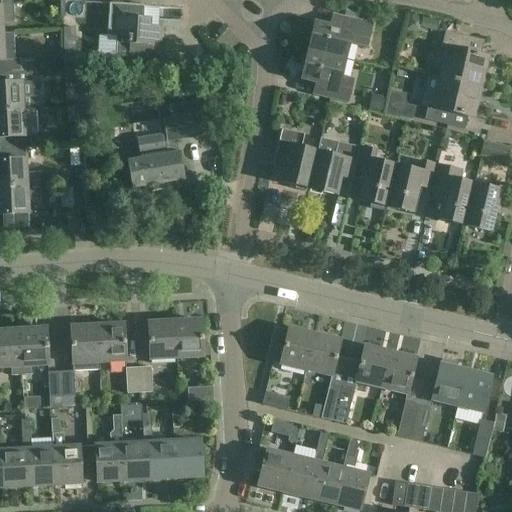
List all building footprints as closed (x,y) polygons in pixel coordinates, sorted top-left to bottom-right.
[(12,0),(0,0),(0,34),(3,34),(3,25),(14,24),(12,0)] [(109,5),(107,37),(118,37),(117,57),(128,58),(160,60),(162,28),(149,27),(150,20),(159,20),(159,8),(143,7),(109,5)] [(372,25),(340,17),(337,29),(316,24),(309,51),(346,60),(350,45),(366,49),(372,25)] [(75,28),(62,28),(63,65),(75,64),(75,28)] [(449,48),(442,76),(441,77),(479,87),(487,56),(480,54),(484,40),(472,37),(447,31),(443,47),(449,48)] [(3,34),(0,34),(0,73),(20,72),(20,59),(15,60),(14,33),(3,34)] [(346,60),(309,51),(302,79),(314,82),(312,95),(320,97),(347,104),(353,78),(342,75),(346,60)] [(20,72),(0,73),(0,111),(36,109),(35,82),(33,82),(32,72),(20,72)] [(429,73),(421,104),(428,105),(424,118),(451,125),(465,129),(468,115),(472,116),(479,87),(441,77),(442,76),(429,73)] [(412,108),(402,107),(404,94),(386,91),(382,112),(410,117),(412,108)] [(210,98),(169,105),(171,117),(162,119),(167,142),(206,135),(203,113),(213,111),(210,98)] [(81,122),(80,108),(67,108),(68,123),(81,122)] [(36,109),(0,111),(0,150),(25,149),(38,148),(38,137),(36,109)] [(166,155),(160,120),(133,124),(139,159),(127,162),(132,189),(151,186),(152,192),(171,189),(170,188),(169,188),(168,183),(185,180),(180,153),(166,155)] [(308,189),(317,152),(301,148),(305,135),(282,130),(276,158),(287,161),(281,183),(308,189)] [(354,172),(360,147),(321,138),(318,152),(317,152),(308,189),(337,196),(342,174),(353,177),(354,172)] [(508,148),(483,142),(479,156),(505,162),(508,148)] [(360,147),(354,172),(366,175),(360,201),(370,204),(369,208),(382,211),(383,207),(386,207),(394,177),(396,167),(383,163),(384,159),(376,158),(377,151),(360,147)] [(25,149),(0,150),(0,188),(40,186),(39,173),(27,174),(25,149)] [(420,188),(431,191),(437,165),(436,165),(436,166),(422,162),(419,172),(396,167),(386,207),(414,214),(420,188)] [(462,171),(437,165),(431,191),(442,193),(436,219),(463,226),(473,185),(460,181),(462,171)] [(67,172),(43,173),(44,186),(67,185),(67,172)] [(72,187),(60,187),(61,209),(85,208),(84,184),(71,184),(72,187)] [(473,185),(463,226),(490,232),(500,191),(473,185)] [(40,186),(0,188),(0,215),(3,216),(3,228),(29,226),(28,201),(41,201),(40,186)] [(282,199),(267,196),(262,221),(276,224),(282,199)] [(175,325),(177,360),(203,359),(201,324),(175,325)] [(177,360),(175,325),(148,327),(150,361),(177,360)] [(97,329),(99,364),(125,363),(123,328),(97,329)] [(97,329),(71,331),(73,366),(73,371),(73,372),(99,370),(99,364),(97,329)] [(306,370),(314,335),(288,329),(284,346),(277,345),(272,362),(306,370)] [(19,333),(21,375),(33,375),(32,367),(47,366),(45,332),(19,333)] [(21,375),(19,333),(0,334),(0,368),(11,368),(11,376),(21,375)] [(340,342),(314,335),(306,370),(331,376),(340,342)] [(381,388),(390,354),(364,347),(356,382),(381,388)] [(416,360),(390,354),(381,388),(408,395),(416,360)] [(457,407),(466,372),(455,370),(457,364),(442,360),(441,366),(439,366),(431,400),(457,407)] [(138,368),(140,393),(152,393),(151,367),(138,368)] [(140,393),(138,368),(126,368),(127,394),(140,393)] [(61,372),(62,398),(75,397),(73,372),(73,371),(61,372)] [(62,398),(61,372),(48,373),(50,408),(62,407),(62,398)] [(457,407),(454,420),(478,426),(479,419),(482,420),(484,413),(492,378),(466,372),(457,407)] [(330,384),(321,419),(333,422),(342,387),(330,384)] [(212,399),(212,387),(186,388),(187,401),(212,399)] [(354,390),(342,387),(333,422),(346,425),(348,415),(354,390)] [(289,398),(264,391),(261,404),(286,410),(289,398)] [(409,440),(417,405),(405,402),(396,437),(409,440)] [(430,408),(417,405),(409,440),(421,443),(430,408)] [(181,427),(180,412),(172,413),(172,428),(181,427)] [(495,414),(492,431),(502,434),(505,416),(495,414)] [(143,431),(151,431),(150,415),(142,415),(143,431)] [(97,484),(124,483),(122,446),(121,416),(113,416),(113,431),(110,435),(110,447),(95,448),(97,484)] [(59,419),(50,419),(52,450),(53,450),(55,487),(65,486),(65,491),(82,490),(81,485),(80,449),(64,450),(63,434),(60,434),(59,419)] [(492,422),(479,419),(478,426),(471,454),(484,458),(492,422)] [(22,440),(30,439),(29,421),(21,421),(22,440)] [(298,428),(291,426),(287,442),(294,444),(298,428)] [(150,481),(176,480),(174,444),(152,445),(151,431),(143,431),(144,445),(148,445),(150,481)] [(315,449),(323,450),(327,435),(319,433),(315,449)] [(30,439),(22,440),(22,452),(27,452),(29,488),(55,487),(53,450),(52,450),(31,451),(30,439)] [(357,442),(349,440),(345,455),(353,457),(357,442)] [(201,442),(174,444),(176,480),(203,478),(201,442)] [(124,483),(150,481),(148,445),(144,445),(122,446),(124,483)] [(323,450),(315,449),(312,462),(317,464),(309,499),(334,505),(343,470),(319,464),(323,450)] [(267,451),(265,460),(255,457),(252,469),(262,471),(258,486),(283,493),(292,458),(267,451)] [(27,452),(22,452),(1,453),(3,489),(29,488),(27,452)] [(283,493),(309,499),(317,464),(312,462),(292,458),(283,493)] [(369,476),(343,470),(334,505),(361,511),(369,476)] [(403,508),(407,485),(395,483),(391,506),(403,508)] [(419,486),(407,485),(403,508),(415,510),(419,486)] [(430,488),(419,486),(415,510),(427,511),(430,488)] [(430,511),(439,511),(442,490),(430,488),(427,511),(430,511)] [(451,511),(454,492),(442,490),(439,511),(451,511)] [(463,511),(466,494),(454,492),(451,511),(463,511)] [(475,511),(478,495),(466,494),(463,511),(475,511)]
